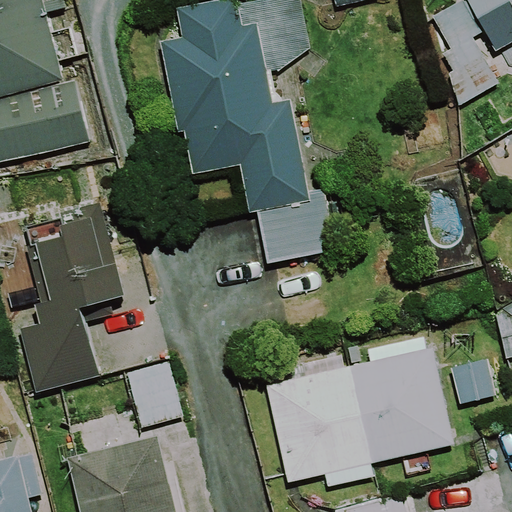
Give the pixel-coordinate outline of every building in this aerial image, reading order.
[(64,81),(42,0),(0,0),(0,161),(91,141),(75,78),(64,81)] [(193,174),(240,164),(249,212),(257,211),(268,264),(337,250),(324,188),(309,192),(290,100),(273,103),(256,21),(243,24),(237,0),(206,0),(177,6),(183,35),(159,40),(178,132),(184,131),(193,174)] [(511,0),(461,0),(433,16),(451,48),(443,53),(453,70),(449,72),(458,106),(499,83),(474,37),(485,31),(496,51),(511,42),(511,0)] [(35,303),(40,323),(20,328),(36,392),(99,376),(81,306),(123,295),(100,202),(61,212),(64,222),(59,223),(61,233),(26,242),(41,301),(35,303)] [(269,370),(272,383),(266,384),(289,481),(324,473),(327,486),(375,475),(372,463),(455,444),(433,347),(307,376),(304,362),(269,370)] [(452,367),(460,403),(496,394),(488,358),(452,367)] [(184,417),(169,361),(126,372),(142,428),(184,417)] [(176,511),(157,434),(66,456),(79,511),(176,511)] [(0,511),(32,511),(29,497),(43,494),(33,453),(0,460),(0,511)] [(404,511),(400,493),(334,509),(334,511),(404,511)]
